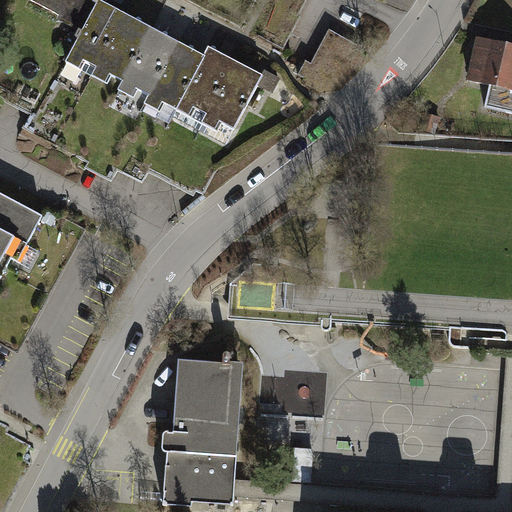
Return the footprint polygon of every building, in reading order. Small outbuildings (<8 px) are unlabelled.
[(225,138),(258,69),(207,45),(204,51),(104,4),(106,0),(27,0),(81,26),(65,61),(225,138)] [(511,47),(478,41),(469,81),(511,90),(511,47)] [(0,262),(5,252),(19,259),(40,217),(0,196),(0,262)] [(511,259),(367,250),(362,326),(508,336),(509,326),(511,279),(511,259)] [(511,511),(511,336),(508,336),(507,354),(496,500),(297,486),(234,481),(233,493),(232,508),(282,511),(511,511)] [(242,364),(173,359),(164,487),(163,502),(207,506),(232,508),(233,493),(234,481),(242,364)]
